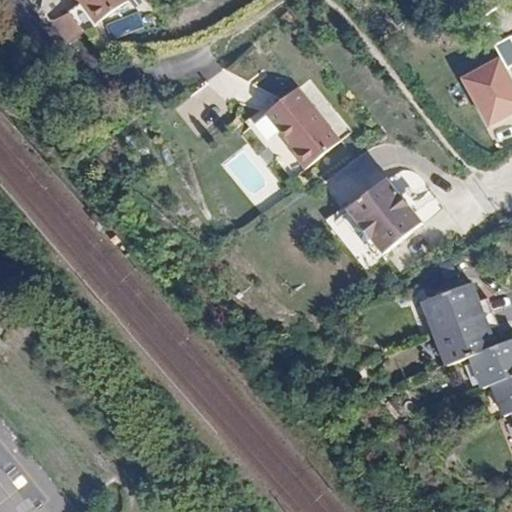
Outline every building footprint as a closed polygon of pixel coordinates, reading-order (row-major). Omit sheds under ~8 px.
[(81,0),(98,22),(124,0),(81,0)] [(511,116),(511,79),(498,57),(462,79),(492,128),(511,116)] [(296,151),(293,154),(305,170),(339,143),(298,89),(267,113),(291,144),(296,151)] [(288,147),(293,154),(296,151),(291,144),(288,147)] [(381,183),(339,217),(374,263),(418,227),(381,183)] [(374,263),(339,217),(326,227),(361,273),(374,263)] [(474,279),(425,299),(450,362),(471,353),(496,416),(511,409),(511,338),(499,344),(492,326),(503,322),(492,293),(482,298),(474,279)]
